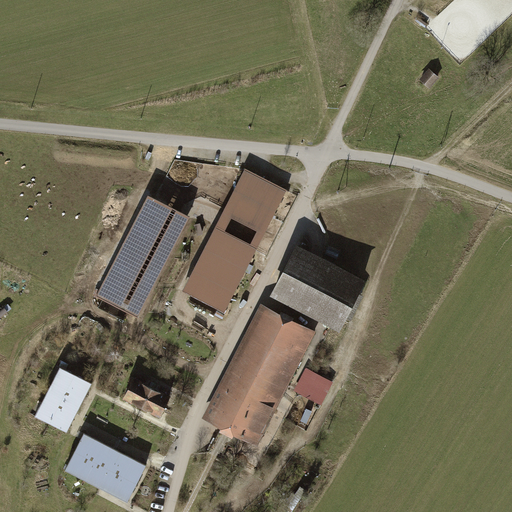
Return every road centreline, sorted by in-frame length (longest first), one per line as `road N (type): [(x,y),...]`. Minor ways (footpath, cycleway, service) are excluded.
road 1 (track): [(219,511),(266,485),(309,434),(348,357),(422,165),(511,88)]
road 2 (tertiary): [(511,196),(422,165),(0,123)]
